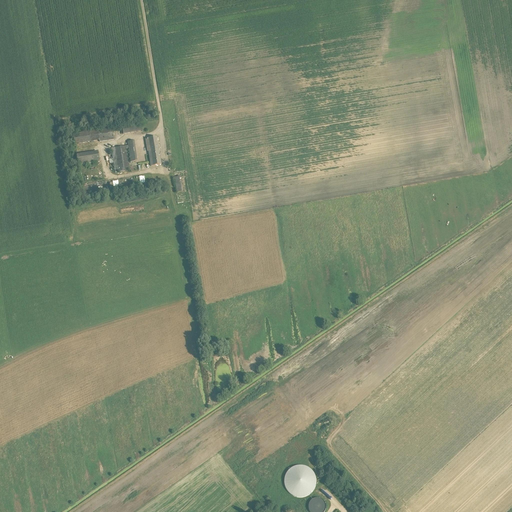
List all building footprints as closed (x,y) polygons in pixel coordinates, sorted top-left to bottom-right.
[(76,144),(115,139),(113,129),(75,133),(76,144)] [(148,150),(151,166),(161,165),(157,137),(145,139),(147,150),(148,150)] [(134,140),(127,141),(131,162),(138,161),(134,140)] [(125,147),(111,149),(114,173),(129,170),(128,162),(127,160),(126,149),(125,147)] [(98,151),(77,155),(78,165),(100,162),(98,151)] [(182,176),(175,177),(178,192),(185,191),(182,176)] [(310,511),(324,511),(327,500),(312,498),(310,511)]
